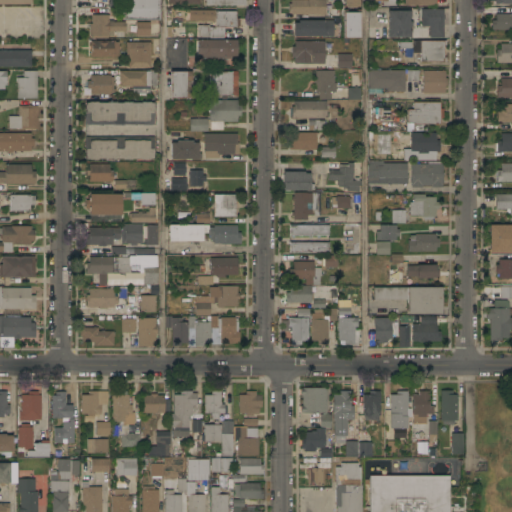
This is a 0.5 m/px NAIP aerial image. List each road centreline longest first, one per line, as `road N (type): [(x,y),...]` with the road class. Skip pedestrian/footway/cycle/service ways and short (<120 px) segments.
road 1 (residential): [(0,366),(511,366)]
road 2 (residential): [(466,367),(466,0)]
road 3 (residential): [(63,366),(59,0)]
road 4 (residential): [(266,365),(263,0)]
road 5 (residential): [(284,511),(284,365)]
